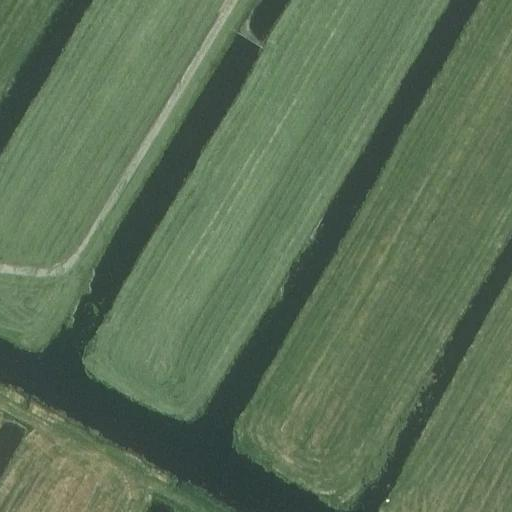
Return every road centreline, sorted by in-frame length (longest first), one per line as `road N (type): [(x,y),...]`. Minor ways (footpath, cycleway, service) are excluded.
road 1 (track): [(0,273),(54,275),(80,257),(236,0)]
road 2 (track): [(201,511),(0,407)]
